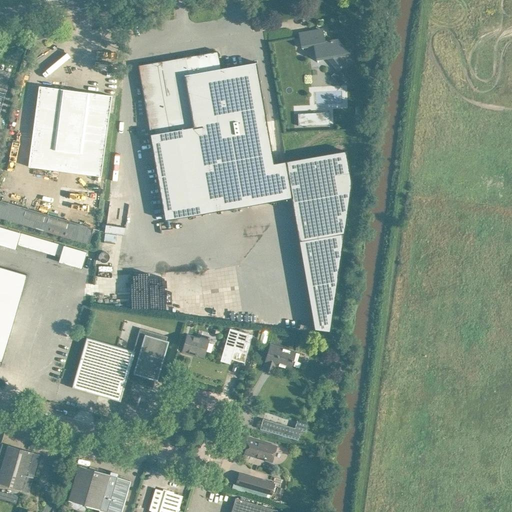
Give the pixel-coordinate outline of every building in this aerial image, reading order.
[(324,42),(323,37),(322,33),(300,37),(302,47),(313,45),(316,60),(327,58),(338,70),(347,62),(341,56),(346,51),(337,40),(324,42)] [(289,173),(277,175),(256,63),(220,69),(217,51),(138,65),(166,219),(293,197),(317,327),(333,330),(346,232),(352,186),(346,150),(286,161),(289,173)] [(39,87),(29,167),(101,176),(109,116),(101,115),(102,108),(110,109),(111,96),(39,87)] [(0,217),(89,244),(94,229),(0,201),(0,217)] [(88,201),(83,205),(89,211),(94,207),(88,201)] [(126,228),(107,225),(106,232),(125,235),(126,228)] [(0,226),(0,244),(16,249),(18,244),(60,257),(59,262),(82,269),(87,252),(0,226)] [(182,235),(169,233),(167,256),(166,256),(163,287),(176,288),(179,261),(182,235)] [(195,241),(193,251),(202,252),(204,242),(195,241)] [(150,269),(146,269),(146,264),(138,264),(139,281),(151,280),(150,269)] [(0,267),(0,365),(1,366),(27,275),(0,267)] [(230,329),(220,361),(230,364),(231,359),(244,363),(252,336),(230,329)] [(141,330),(134,352),(87,338),(73,387),(149,409),(152,397),(131,391),(133,384),(154,390),(169,338),(141,330)] [(208,342),(197,339),(187,336),(183,353),(190,355),(191,353),(195,354),(194,355),(196,355),(197,354),(204,356),(208,342)] [(290,369),(291,367),(295,352),(270,345),(263,370),(274,373),(276,365),(290,369)] [(260,428),(261,428),(298,440),(301,430),(306,432),(307,423),(297,420),(295,428),(263,418),(260,428)] [(276,446),(250,438),(245,453),(263,459),(263,460),(265,461),(265,460),(271,462),(276,446)] [(40,455),(32,452),(8,445),(0,471),(0,484),(21,491),(29,493),(40,455)] [(122,511),(131,481),(110,474),(79,466),(69,500),(67,506),(86,511),(87,506),(108,511),(122,511)] [(275,484),(239,473),(236,484),(271,495),(275,484)] [(165,492),(158,490),(155,489),(149,510),(151,511),(150,511),(177,511),(182,496),(166,491),(165,492)] [(235,498),(231,511),(277,511),(278,510),(235,498)]
